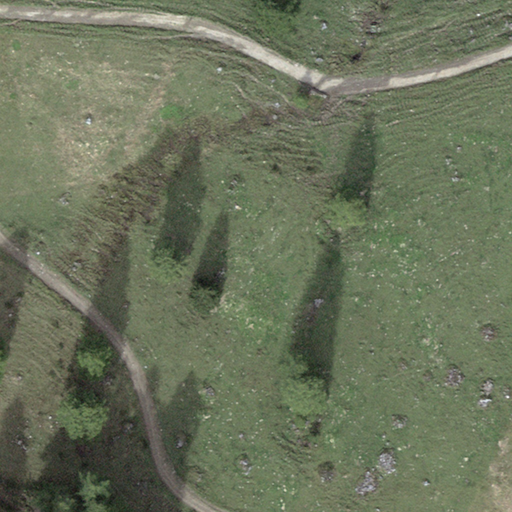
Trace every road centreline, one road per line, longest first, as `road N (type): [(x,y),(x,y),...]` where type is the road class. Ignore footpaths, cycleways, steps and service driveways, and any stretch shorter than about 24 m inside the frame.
road 1 (track): [(0,10),(202,22),(357,88),(511,52)]
road 2 (track): [(233,511),(169,477),(125,347),(24,259),(0,226)]
